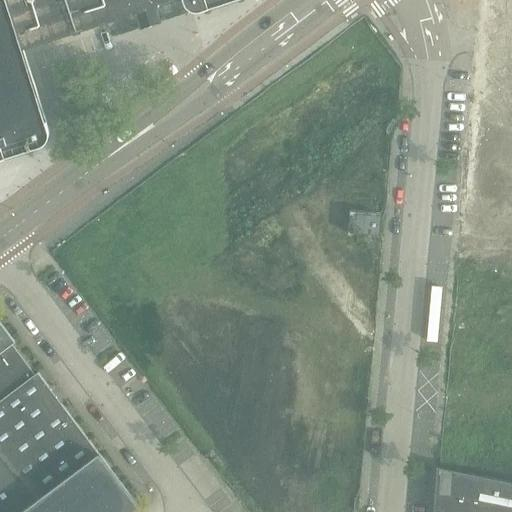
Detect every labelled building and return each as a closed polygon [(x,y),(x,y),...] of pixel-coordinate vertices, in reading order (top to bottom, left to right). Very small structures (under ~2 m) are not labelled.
[(0,0),(0,157),(40,145),(42,144),(44,143),(46,141),(48,138),(49,136),(49,134),(49,131),(48,129),(24,52),(186,1),(187,3),(188,5),(190,7),(192,8),(194,9),(196,9),(199,9),(201,9),(229,0),(0,0)] [(511,0),(479,0),(463,259),(511,262),(511,0)] [(353,211),(352,232),(381,233),(382,212),(353,211)] [(0,322),(0,511),(132,511),(139,507),(38,373),(35,376),(12,345),(15,343),(0,322)] [(436,511),(511,511),(511,483),(480,476),(440,468),(436,511)]
